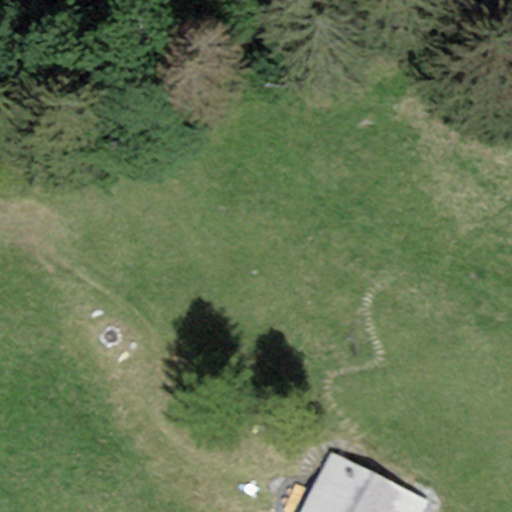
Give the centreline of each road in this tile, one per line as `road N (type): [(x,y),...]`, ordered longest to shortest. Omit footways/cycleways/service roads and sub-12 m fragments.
road 1 (track): [(153,511),(137,431),(87,342),(68,265),(45,231),(0,204)]
road 2 (track): [(0,85),(235,0)]
